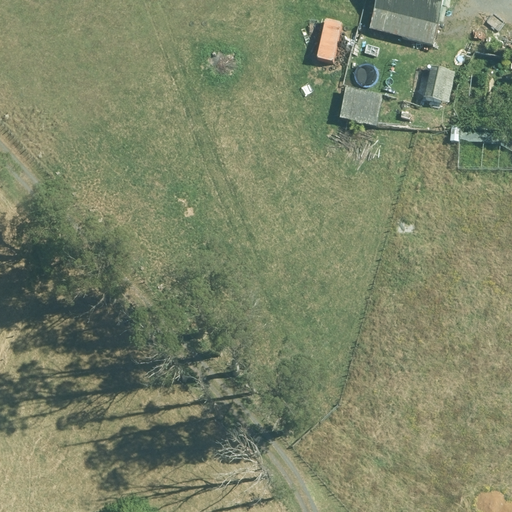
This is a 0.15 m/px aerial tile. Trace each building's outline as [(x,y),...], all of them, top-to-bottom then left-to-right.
[(381,0),(374,30),(438,46),(449,0),(381,0)] [(327,23),(320,59),(337,62),(344,27),(327,23)] [(427,100),(452,104),(457,74),(432,70),(427,100)] [(385,99),(350,91),(343,120),(378,128),(385,99)] [(511,169),(511,132),(461,130),(459,167),(511,169)]
